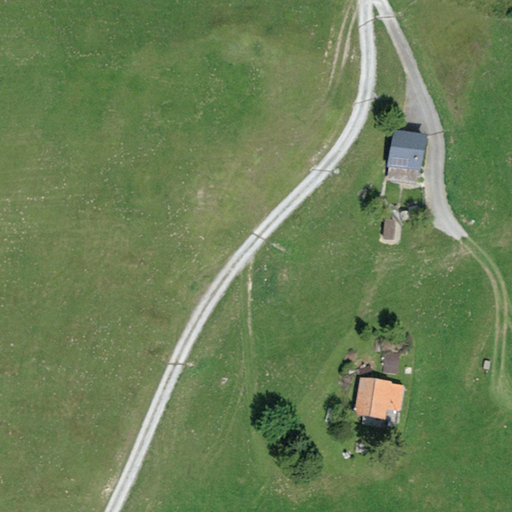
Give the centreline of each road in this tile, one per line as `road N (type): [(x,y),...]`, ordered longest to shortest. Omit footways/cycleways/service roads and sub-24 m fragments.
road 1 (track): [(366,0),(368,70),(356,125),(324,174),(219,290),(117,511)]
road 2 (track): [(454,229),(437,193),(435,117),(377,0)]
